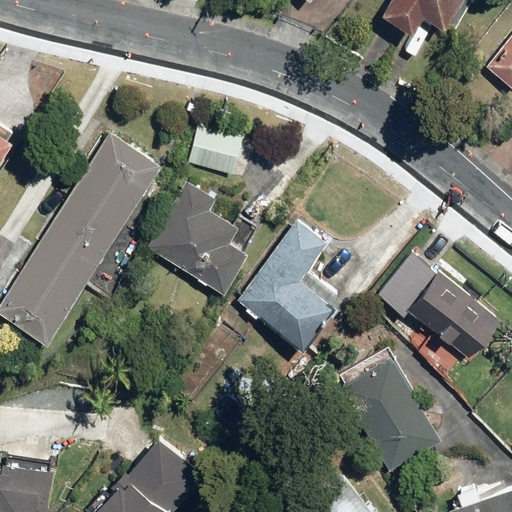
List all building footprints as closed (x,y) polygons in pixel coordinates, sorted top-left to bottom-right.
[(383,0),(375,13),(407,33),(419,13),(438,24),(453,0),(383,0)] [(511,26),(481,61),(510,87),(511,85),(511,26)] [(196,118),(184,158),(245,176),(257,136),(196,118)] [(157,158),(103,126),(0,295),(0,312),(46,340),(84,278),(109,292),(143,236),(119,222),(157,158)] [(0,163),(13,143),(0,134),(0,163)] [(216,195),(184,176),(145,245),(218,287),(263,208),(242,196),(228,221),(208,209),(216,195)] [(330,241),(294,215),(234,296),(297,343),(335,292),(307,271),(330,241)] [(401,316),(407,309),(468,356),(498,317),(410,248),(374,295),(401,316)] [(445,447),(385,342),(329,373),(386,471),(416,454),(420,461),(445,447)] [(170,511),(203,471),(152,431),(87,511),(170,511)] [(0,511),(45,511),(47,462),(0,460),(0,511)] [(371,511),(341,472),(301,503),(308,511),(371,511)] [(456,501),(443,505),(445,511),(511,511),(511,482),(479,495),(474,481),(451,489),(456,501)]
